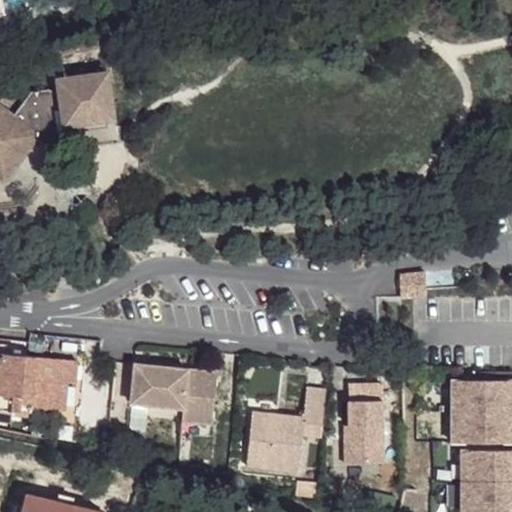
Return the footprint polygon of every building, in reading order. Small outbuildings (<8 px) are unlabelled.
[(14,115),(0,104),(0,168),(16,165),(33,143),(61,139),(60,134),(76,131),(75,123),(117,117),(110,72),(61,79),(62,82),(56,93),(49,88),(33,91),(14,115)] [(89,372),(91,352),(3,345),(0,374),(0,409),(27,411),(28,401),(55,403),(55,397),(80,399),(81,372),(89,372)] [(190,364),(140,359),(136,396),(185,402),(190,364)] [(220,368),(190,364),(185,402),(184,414),(215,417),(220,368)] [(475,375),(450,377),(450,440),(460,440),(461,509),(468,509),(468,511),(503,511),(504,509),(511,508),(511,446),(504,446),(504,439),(511,438),(511,375),(510,376),(510,367),(475,368),(475,375)] [(387,459),(387,398),(386,382),(373,382),(350,383),(350,407),(349,425),(346,426),(346,460),(387,459)] [(328,386),(311,384),(307,413),(255,408),(247,461),(301,467),(305,431),(324,432),(328,386)] [(103,511),(105,507),(29,490),(24,511),(103,511)]
